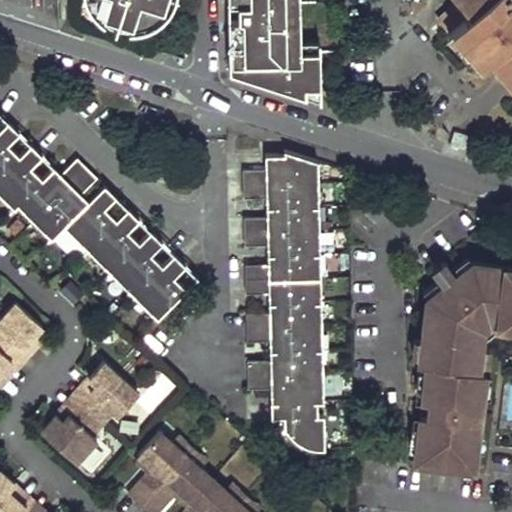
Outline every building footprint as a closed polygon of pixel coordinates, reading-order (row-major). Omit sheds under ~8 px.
[(86,0),(88,3),(91,8),(95,13),(99,17),(103,20),(105,14),(118,18),(130,23),(128,29),(132,28),(138,28),(144,26),(149,24),(155,21),(160,18),(164,14),(168,9),(171,4),(173,0),(86,0)] [(320,86),(319,50),(300,50),(300,40),(299,0),(227,0),(228,19),(229,61),(243,61),(243,75),(305,95),(305,86),(320,86)] [(511,0),(453,0),(437,15),(468,49),(470,47),(481,60),(490,52),(498,61),(501,57),(504,61),(511,53),(511,0)] [(109,24),(115,26),(118,18),(105,14),(103,20),(109,24)] [(118,18),(115,26),(121,28),(128,29),(130,23),(118,18)] [(319,50),(319,40),(300,40),(300,50),(319,50)] [(229,70),(243,75),(243,61),(229,61),(229,70)] [(305,86),(305,95),(320,100),(320,86),(305,86)] [(0,193),(14,207),(17,204),(34,220),(51,237),(63,224),(157,317),(186,288),(174,276),(185,264),(174,252),(162,264),(151,253),(162,241),(151,229),(139,241),(127,230),(139,218),(127,206),(116,218),(104,207),(116,195),(104,183),(88,200),(86,202),(79,195),(81,193),(97,176),(77,157),(61,173),(58,175),(51,168),(42,177),(31,166),(42,154),(30,143),(19,155),(7,143),(19,131),(7,120),(0,127),(0,193)] [(144,120),(134,130),(143,139),(153,129),(144,120)] [(313,447),(324,447),(323,414),(317,413),(317,400),(323,400),(317,159),(309,157),(283,148),(284,153),(265,153),(265,168),(242,169),(243,197),(266,196),(270,196),(270,200),(282,200),(282,211),(270,211),(270,216),(266,216),(243,217),(244,244),(267,244),(271,243),(271,248),(283,248),(283,258),(271,259),(271,263),(267,263),(245,264),(245,292),(268,292),(272,292),(272,297),(284,296),(284,306),(272,307),(272,311),(269,311),(246,312),(246,340),(269,340),(273,339),(273,344),(285,344),(285,354),(273,354),(273,359),(269,359),(247,359),(248,387),(270,387),(274,387),(274,394),(287,394),(287,400),(271,400),(271,416),(283,415),(283,427),(286,430),(291,436),(305,445),(313,447)] [(51,168),(58,175),(61,173),(53,166),(51,168)] [(79,195),(86,202),(88,200),(81,193),(79,195)] [(270,200),(270,196),(266,196),(266,216),(270,216),(270,211),(282,211),(282,200),(270,200)] [(271,248),(271,243),(267,244),(267,263),(271,263),(271,259),(283,258),(283,248),(271,248)] [(474,254),(460,264),(464,270),(479,259),(474,254)] [(415,440),(412,460),(468,468),(470,448),(473,432),(478,396),(481,379),(482,371),(476,370),(477,361),(479,346),(481,334),(482,328),(490,322),(496,323),(511,324),(511,264),(479,259),(464,270),(457,275),(449,264),(450,263),(448,258),(443,256),(440,257),(437,260),(436,263),(437,266),(440,269),(442,270),(445,269),(452,278),(444,284),(430,294),(424,338),(421,353),(420,363),(426,364),(424,373),(422,389),(416,425),(415,440)] [(440,279),(426,289),(430,294),(444,284),(440,279)] [(272,297),(272,292),(268,292),(269,311),(272,311),(272,307),(284,306),(284,296),(272,297)] [(15,300),(0,317),(0,348),(12,358),(22,346),(32,336),(41,325),(15,300)] [(490,322),(482,328),(481,334),(486,335),(495,328),(496,323),(490,322)] [(22,346),(12,358),(20,366),(40,343),(32,336),(22,346)] [(424,338),(415,336),(413,352),(421,353),(424,338)] [(273,344),(273,339),(269,340),(269,359),(273,359),(273,354),(285,354),(285,344),(273,344)] [(486,347),(479,346),(477,361),(483,362),(486,347)] [(0,371),(12,358),(0,348),(0,371)] [(12,358),(0,371),(0,388),(1,389),(20,366),(12,358)] [(137,390),(104,360),(87,378),(92,382),(77,399),(103,422),(112,412),(115,414),(137,390)] [(424,373),(417,372),(415,388),(422,389),(424,373)] [(87,378),(71,394),(77,399),(92,382),(87,378)] [(489,381),(481,379),(478,396),(487,398),(489,381)] [(274,394),(274,387),(270,387),(271,400),(287,400),(287,394),(274,394)] [(71,394),(54,413),(60,417),(77,399),(71,394)] [(40,428),(76,460),(97,438),(93,433),(103,422),(77,399),(60,417),(54,413),(40,428)] [(416,425),(410,424),(407,439),(415,440),(416,425)] [(159,426),(137,451),(151,463),(145,470),(127,490),(141,503),(187,451),(159,426)] [(482,434),(473,432),(470,448),(480,449),(482,434)] [(137,451),(130,458),(145,470),(151,463),(137,451)] [(214,475),(187,451),(141,503),(151,511),(156,511),(172,495),(179,488),(192,499),(214,475)] [(0,468),(0,511),(20,511),(28,504),(10,487),(14,481),(0,468)] [(229,511),(241,499),(214,475),(192,499),(205,511),(203,511),(229,511)] [(14,481),(10,487),(28,504),(33,499),(14,481)] [(179,488),(172,495),(186,507),(192,499),(179,488)] [(46,511),(33,499),(28,504),(37,511),(46,511)] [(192,499),(186,507),(190,511),(203,511),(205,511),(192,499)] [(255,511),(241,499),(229,511),(255,511)]
